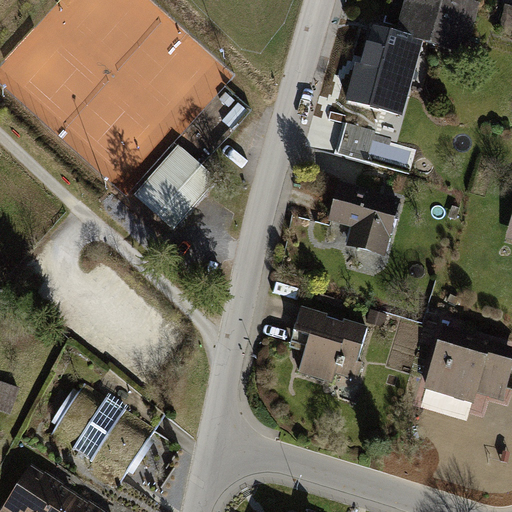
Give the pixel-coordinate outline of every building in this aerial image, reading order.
[(480,3),(467,0),(401,0),(394,29),(421,36),(468,49),(480,3)] [(400,110),(421,36),(394,29),(375,23),(364,66),(356,64),(348,95),(400,110)] [(179,145),(134,195),(173,230),(218,179),(179,145)] [(396,197),(335,185),(324,239),(386,251),(396,197)] [(372,327),(306,310),(291,368),(357,385),(372,327)] [(511,359),(511,351),(446,332),(430,386),(499,406),(511,359)] [(84,383),(49,435),(119,484),(155,431),(84,383)] [(16,391),(0,384),(0,412),(7,415),(16,391)] [(1,508),(7,511),(68,511),(79,496),(29,463),(1,508)] [(104,511),(79,496),(68,511),(104,511)]
